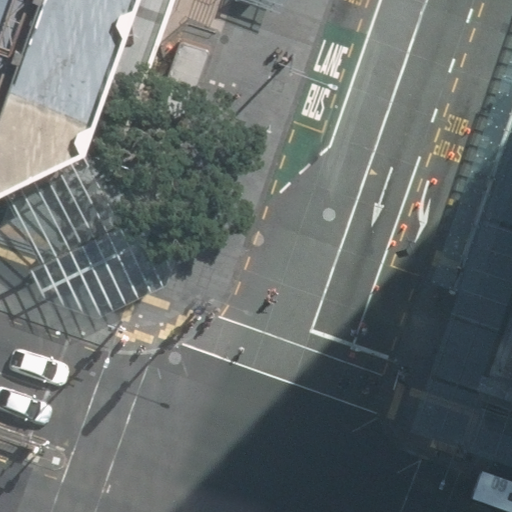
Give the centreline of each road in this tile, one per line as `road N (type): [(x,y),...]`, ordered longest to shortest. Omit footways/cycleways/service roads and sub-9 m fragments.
road 1 (residential): [(247,445),(406,0)]
road 2 (secondary): [(0,356),(247,445)]
